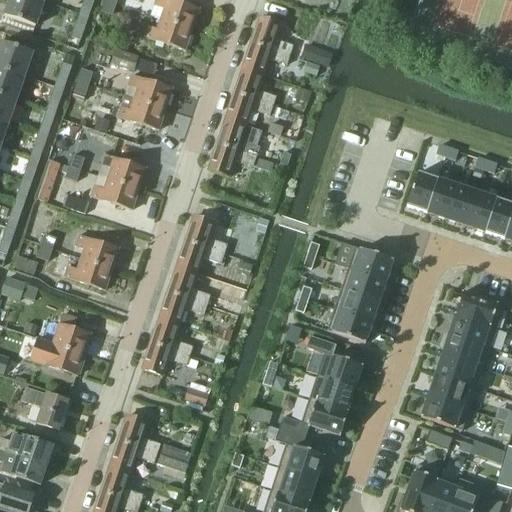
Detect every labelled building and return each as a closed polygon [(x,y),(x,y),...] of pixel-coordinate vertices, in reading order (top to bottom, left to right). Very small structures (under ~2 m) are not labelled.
[(33,27),(41,3),(32,0),(7,0),(2,16),(33,27)] [(82,0),(78,15),(88,19),(93,0),(82,0)] [(162,10),(159,20),(190,31),(197,10),(166,0),(155,0),(153,7),(162,10)] [(105,3),(101,14),(112,18),(116,7),(105,3)] [(70,38),(76,41),(80,42),(88,19),(78,15),(70,38)] [(255,31),(251,43),(289,56),(293,46),(288,44),(274,40),(279,25),(260,18),(259,18),(255,31)] [(183,52),(190,31),(159,20),(156,30),(146,27),(143,38),(183,52)] [(246,57),(242,69),(262,76),(267,61),(286,67),(289,56),(251,43),(246,57)] [(0,44),(0,45),(0,69),(23,78),(31,54),(0,44)] [(331,56),(304,47),(300,59),(326,69),(331,56)] [(110,65),(133,73),(137,58),(115,51),(110,65)] [(61,63),(53,88),(63,91),(71,67),(61,63)] [(302,75),(315,79),(318,68),(306,64),(302,75)] [(0,69),(0,95),(15,101),(23,78),(0,69)] [(238,83),(234,95),(272,108),(275,97),(271,96),(257,91),(262,76),(242,69),(238,83)] [(81,71),(77,83),(89,87),(92,75),(81,71)] [(136,89),(133,100),(165,110),(172,90),(131,76),(128,86),(136,89)] [(77,83),(74,95),(86,98),(89,87),(77,83)] [(53,88),(45,111),(55,115),(63,91),(53,88)] [(293,101),(308,106),(312,94),(297,89),(293,101)] [(0,95),(0,122),(7,124),(15,101),(0,95)] [(229,108),(225,120),(245,127),(249,113),(250,112),(253,113),(269,118),(271,113),(272,108),(234,95),(229,108)] [(158,131),(165,110),(133,100),(129,110),(121,107),(117,118),(158,131)] [(66,124),(78,128),(84,109),(71,105),(66,124)] [(45,111),(37,135),(47,138),(55,115),(45,111)] [(225,120),(216,147),(255,159),(259,148),(255,146),(240,141),(245,127),(225,120)] [(281,129),(269,125),(267,134),(279,138),(281,129)] [(37,135),(28,158),(39,161),(47,138),(37,135)] [(291,144),(268,136),(265,145),(288,154),(291,144)] [(212,160),(208,171),(209,171),(228,177),(233,163),(252,169),(266,173),(266,176),(269,176),(272,165),(255,159),(216,147),(216,149),(212,160)] [(438,147),(435,157),(444,160),(448,150),(438,147)] [(448,150),(444,160),(454,163),(457,153),(448,150)] [(281,153),(277,165),(284,167),(288,156),(281,153)] [(110,168),(106,180),(137,190),(145,169),(104,155),(101,165),(110,168)] [(28,158),(20,181),(30,185),(39,161),(28,158)] [(73,158),(69,168),(81,172),(84,161),(73,158)] [(477,160),(474,170),(483,173),(487,163),(477,160)] [(51,163),(38,202),(47,205),(59,166),(51,163)] [(487,163),(483,173),(493,176),(496,166),(487,163)] [(69,168),(66,180),(77,184),(81,172),(69,168)] [(417,174),(406,209),(426,215),(437,181),(417,174)] [(130,212),(137,190),(106,180),(103,190),(93,186),(90,198),(130,212)] [(20,181),(12,205),(22,208),(30,185),(20,181)] [(437,181),(426,215),(445,222),(457,188),(437,181)] [(457,188),(445,222),(465,228),(476,194),(457,188)] [(254,192),(250,203),(254,205),(266,209),(271,197),(258,192),(255,191),(254,192)] [(476,194),(465,228),(484,235),(495,201),(476,194)] [(66,196),(61,209),(83,217),(88,203),(66,196)] [(511,206),(495,201),(484,235),(503,241),(511,215),(511,206)] [(12,205),(4,228),(14,232),(22,208),(12,205)] [(511,215),(503,241),(511,244),(511,215)] [(193,217),(184,243),(223,256),(227,245),(222,244),(207,239),(212,224),(193,217)] [(0,240),(0,254),(6,257),(14,232),(4,228),(0,240)] [(44,236),(41,248),(52,251),(56,240),(44,236)] [(83,249),(79,261),(111,272),(118,250),(77,236),(73,246),(83,249)] [(184,243),(176,268),(195,275),(200,260),(220,266),(223,256),(184,243)] [(310,244),(306,257),(314,259),(318,247),(311,245),(310,245),(310,244)] [(41,248),(37,261),(49,264),(52,251),(41,248)] [(386,283),(393,262),(354,250),(347,270),(386,283)] [(310,272),(314,259),(306,257),(302,269),(310,272)] [(104,292),(111,272),(79,261),(70,258),(67,267),(63,278),(104,292)] [(172,281),(167,294),(206,307),(210,296),(205,294),(190,290),(195,275),(176,268),(172,281)] [(379,304),(386,283),(347,270),(340,291),(379,304)] [(246,290),(221,283),(218,292),(243,300),(246,290)] [(26,288),(22,301),(34,304),(37,291),(26,288)] [(302,288),(298,300),(307,303),(311,291),(302,288)] [(372,325),(379,304),(340,291),(333,312),(372,325)] [(163,307),(159,319),(179,326),(184,311),(203,317),(206,307),(167,294),(163,307)] [(461,295),(454,315),(494,328),(495,329),(502,309),(461,295)] [(302,316),(307,303),(298,300),(294,313),(302,316)] [(210,308),(238,318),(242,308),(225,302),(224,305),(212,301),(210,308)] [(365,345),(372,325),(333,312),(326,333),(365,345)] [(62,314),(52,344),(51,346),(82,357),(89,333),(72,328),(75,319),(62,314)] [(454,315),(447,337),(487,350),(494,328),(454,315)] [(154,332),(150,345),(189,358),(192,347),(188,345),(174,341),(179,326),(159,319),(154,332)] [(33,338),(36,339),(41,341),(44,334),(35,331),(33,338)] [(447,337),(440,357),(480,371),(487,350),(447,337)] [(331,358),(335,347),(308,338),(305,350),(323,356),(315,379),(353,391),(361,369),(362,368),(331,358)] [(29,361),(76,376),(76,375),(80,376),(85,359),(81,358),(82,357),(51,346),(52,344),(41,341),(36,339),(29,361)] [(146,358),(142,370),(162,377),(167,362),(186,368),(189,358),(150,345),(146,358)] [(223,357),(204,351),(201,362),(220,368),(223,357)] [(0,376),(17,383),(23,361),(0,353),(0,376)] [(440,357),(433,378),(473,391),(480,371),(440,357)] [(265,374),(261,386),(270,389),(274,377),(265,374)] [(433,378),(427,398),(466,411),(473,391),(433,378)] [(346,413),(353,391),(315,379),(308,401),(346,413)] [(187,390),(183,403),(203,409),(207,396),(209,390),(189,385),(188,390),(187,390)] [(57,432),(67,402),(46,395),(46,396),(25,389),(21,402),(42,409),(36,425),(57,432)] [(427,398),(420,419),(460,432),(466,411),(427,398)] [(347,414),(346,413),(308,401),(300,425),(281,419),(278,431),(304,439),(308,428),(338,438),(339,439),(347,414)] [(126,417),(118,443),(157,456),(160,446),(141,440),(141,438),(146,423),(127,417),(126,417)] [(511,426),(505,424),(501,435),(510,438),(511,430),(511,426)] [(300,451),(304,439),(278,431),(274,443),(285,446),(277,469),(315,482),(323,460),(323,458),(300,451)] [(428,433),(424,443),(446,452),(450,441),(428,433)] [(0,449),(46,465),(53,446),(24,436),(23,439),(11,434),(9,442),(0,438),(0,449)] [(114,453),(109,468),(130,475),(136,459),(153,465),(157,456),(118,443),(117,443),(114,453)] [(460,444),(457,452),(468,456),(471,448),(460,444)] [(163,446),(159,456),(187,465),(190,455),(163,446)] [(0,471),(11,475),(39,485),(46,465),(0,449),(0,464),(2,465),(0,471)] [(234,455),(230,467),(238,470),(243,458),(234,455)] [(184,475),(187,465),(159,456),(156,466),(184,475)] [(105,480),(100,493),(140,506),(143,497),(125,490),(130,475),(109,468),(105,480)] [(416,468),(399,511),(423,511),(437,477),(437,476),(416,468)] [(308,504),(315,482),(277,469),(270,492),(308,504)] [(511,476),(500,473),(496,487),(511,491),(511,476)] [(437,477),(423,511),(446,511),(457,485),(437,477)] [(457,485),(446,511),(471,511),(472,511),(474,511),(484,511),(489,501),(491,495),(458,482),(457,485)] [(0,508),(11,511),(27,511),(33,494),(0,483),(0,497),(0,508)] [(306,511),(309,504),(308,504),(270,492),(263,511),(306,511)] [(96,506),(94,511),(117,511),(118,510),(124,511),(137,511),(140,506),(100,493),(96,506)] [(484,511),(498,511),(501,505),(489,501),(484,511)]
